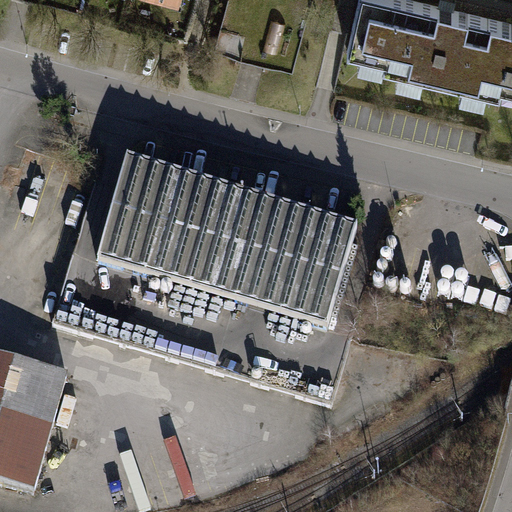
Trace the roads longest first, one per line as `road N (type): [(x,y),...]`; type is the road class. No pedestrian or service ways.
road 1 (residential): [(0,62),(218,122),(511,188)]
road 2 (unknown): [(393,164),(347,339),(320,348),(92,291)]
